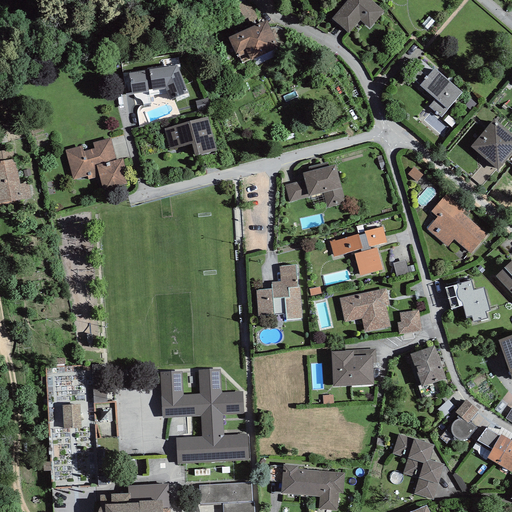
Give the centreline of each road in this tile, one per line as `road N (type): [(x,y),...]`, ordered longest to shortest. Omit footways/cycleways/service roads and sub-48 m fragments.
road 1 (residential): [(384,133),(452,378),(511,425)]
road 2 (residential): [(140,202),(384,133)]
road 3 (residential): [(250,0),(348,59),(365,79),(384,133)]
road 4 (residential): [(384,133),(511,227)]
road 5 (unknown): [(372,418),(384,357),(394,346),(443,339)]
